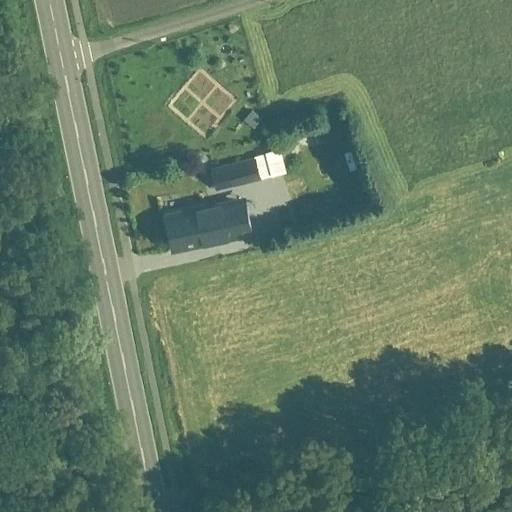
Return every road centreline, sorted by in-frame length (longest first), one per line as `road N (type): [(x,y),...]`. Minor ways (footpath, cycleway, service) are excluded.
road 1 (primary): [(149,511),(62,62)]
road 2 (residential): [(62,62),(264,0)]
